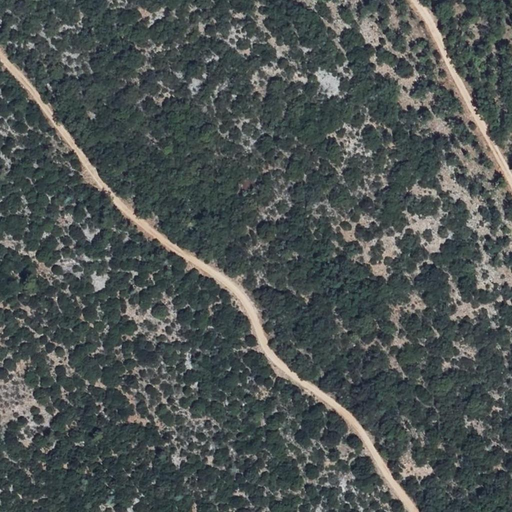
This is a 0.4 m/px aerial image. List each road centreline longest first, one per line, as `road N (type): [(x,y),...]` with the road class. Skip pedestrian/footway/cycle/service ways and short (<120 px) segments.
road 1 (track): [(0,59),(119,211),(233,294),(269,360),(358,433),(408,511)]
road 2 (track): [(511,180),(430,30),(404,0)]
